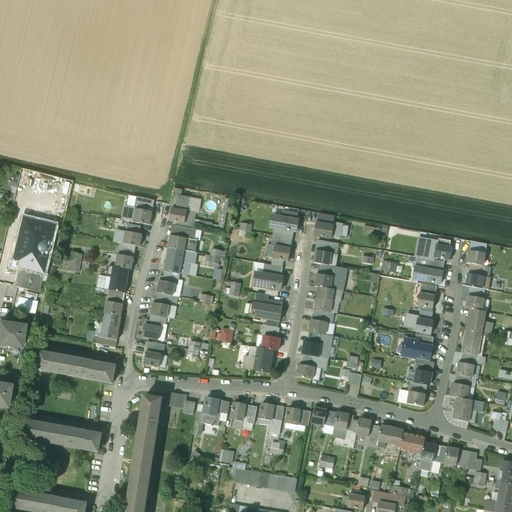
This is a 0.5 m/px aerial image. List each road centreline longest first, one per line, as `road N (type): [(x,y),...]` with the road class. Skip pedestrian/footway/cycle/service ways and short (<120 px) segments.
road 1 (track): [(171,178),(214,0)]
road 2 (residential): [(123,382),(160,222)]
road 3 (residential): [(429,425),(447,361),(454,265)]
road 4 (residential): [(123,382),(282,391)]
road 5 (residential): [(282,391),(303,238)]
road 6 (residential): [(282,391),(429,425)]
road 7 (residential): [(104,511),(123,382)]
